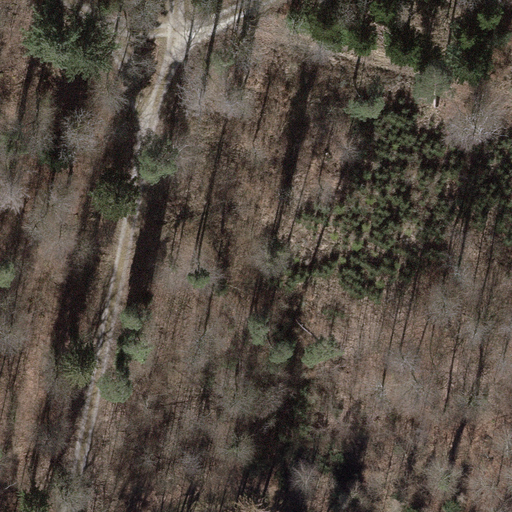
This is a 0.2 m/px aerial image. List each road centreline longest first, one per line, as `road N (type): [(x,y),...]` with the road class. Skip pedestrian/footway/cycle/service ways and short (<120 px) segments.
road 1 (track): [(144,0),(144,211),(78,511)]
road 2 (track): [(219,6),(511,94)]
